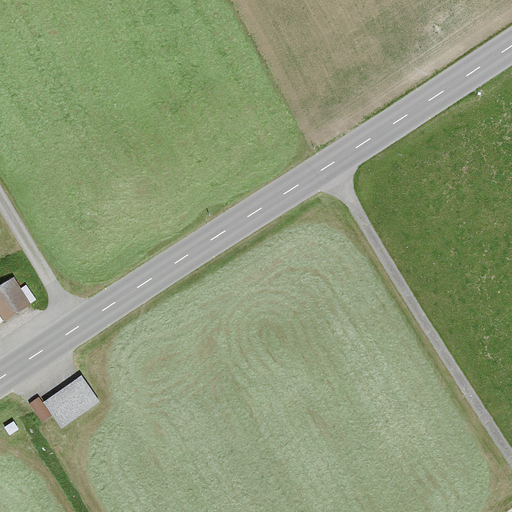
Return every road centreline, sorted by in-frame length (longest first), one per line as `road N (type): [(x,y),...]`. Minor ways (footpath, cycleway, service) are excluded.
road 1 (tertiary): [(511,46),(0,377)]
road 2 (track): [(0,198),(77,326)]
